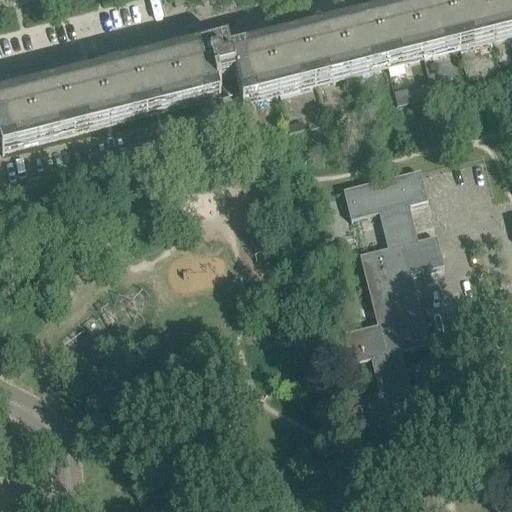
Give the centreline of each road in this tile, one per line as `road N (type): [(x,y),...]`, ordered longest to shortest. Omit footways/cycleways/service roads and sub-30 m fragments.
road 1 (residential): [(0,70),(204,14),(301,0)]
road 2 (residential): [(0,204),(203,154)]
road 3 (residential): [(58,511),(62,480),(52,451),(0,406)]
